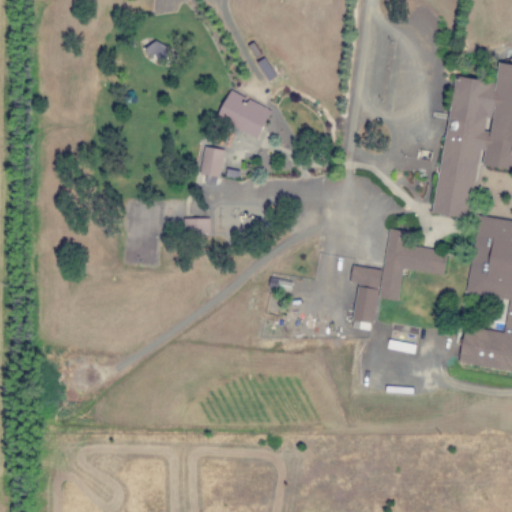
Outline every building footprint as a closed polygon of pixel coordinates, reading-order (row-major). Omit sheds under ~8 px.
[(475,147),(465,218),(431,213),(451,74),(494,80),(497,63),(511,65),(511,171),(479,167),(482,148),(475,147)] [(257,137),(269,109),(244,98),(244,97),(227,89),(215,118),(257,137)] [(198,175),(218,178),(223,150),(203,147),(198,175)] [(511,221),(477,215),(463,291),(507,299),(501,330),(466,324),(459,361),(511,370),(511,221)] [(208,219),(183,218),(183,233),(208,234),(208,219)] [(382,270),(351,265),(348,281),(356,282),(351,321),(372,324),(376,297),(397,300),(402,269),(441,275),(445,251),(411,246),(413,233),(387,229),(382,270)]
